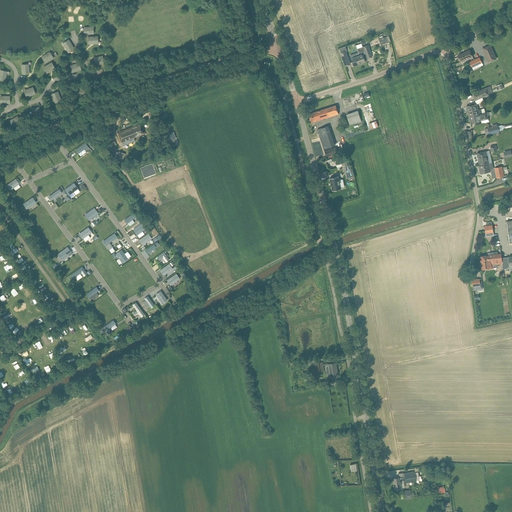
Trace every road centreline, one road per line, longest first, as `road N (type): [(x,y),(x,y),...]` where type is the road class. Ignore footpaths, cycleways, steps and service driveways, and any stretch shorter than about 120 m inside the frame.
road 1 (unclassified): [(381,511),(341,277),(296,103)]
road 2 (unclassified): [(54,131),(278,47)]
road 3 (residential): [(477,204),(444,47)]
road 4 (unclassified): [(296,103),(444,47)]
road 5 (residential): [(28,180),(119,306)]
road 6 (residential): [(71,161),(161,284)]
